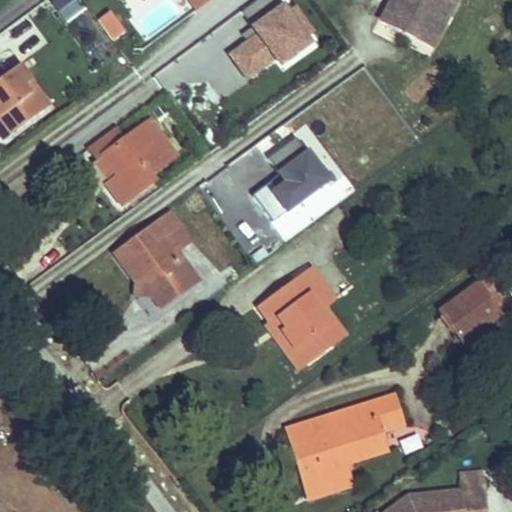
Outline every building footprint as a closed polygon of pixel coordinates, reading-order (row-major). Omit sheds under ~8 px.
[(74,0),(51,0),(49,2),(65,23),(82,10),(74,0)] [(188,0),(196,11),(211,0),(188,0)] [(309,30),(293,7),(285,12),(276,0),(252,0),(239,10),(250,25),(256,33),(245,41),(228,53),(244,76),(309,30)] [(405,31),(434,45),(454,0),(391,0),(384,16),(407,27),(405,31)] [(162,6),(140,21),(151,37),(173,22),(162,6)] [(124,32),(109,12),(97,21),(112,41),(124,32)] [(407,27),(384,16),(382,20),(405,31),(407,27)] [(245,41),(256,33),(250,25),(239,33),(245,41)] [(0,139),(3,144),(50,110),(20,69),(0,83),(0,139)] [(115,175),(109,179),(102,184),(116,206),(151,181),(147,174),(172,157),(151,129),(125,147),(112,129),(83,150),(91,162),(95,159),(100,155),(115,175)] [(250,193),(270,221),(325,180),(293,137),(264,158),(283,182),(274,189),(268,180),(250,193)] [(95,159),(109,179),(115,175),(100,155),(95,159)] [(112,253),(132,280),(137,277),(150,296),(159,307),(191,283),(168,253),(185,240),(165,213),(112,253)] [(285,325),(306,355),(332,336),(321,321),(328,316),(320,305),(324,301),(335,293),(313,263),(297,274),(300,278),(288,286),(285,282),(259,301),(271,317),(280,310),(289,322),(285,325)] [(132,280),(132,298),(150,296),(137,277),(132,280)] [(461,336),(495,311),(474,282),(440,308),(461,336)] [(321,321),(332,336),(343,328),(324,301),(320,305),(328,316),(321,321)] [(267,320),(297,361),(306,355),(285,325),(289,322),(280,310),(271,317),(267,320)] [(108,336),(82,357),(96,375),(123,353),(108,336)] [(391,398),(286,431),(305,494),(345,481),(337,457),(381,443),(378,433),(400,425),(391,398)] [(337,457),(345,481),(305,494),(308,502),(355,486),(348,465),(384,453),(381,443),(337,457)] [(485,473),(461,475),(462,484),(486,482),(485,473)] [(411,497),(391,511),(488,511),(486,482),(462,484),(462,493),(411,497)]
